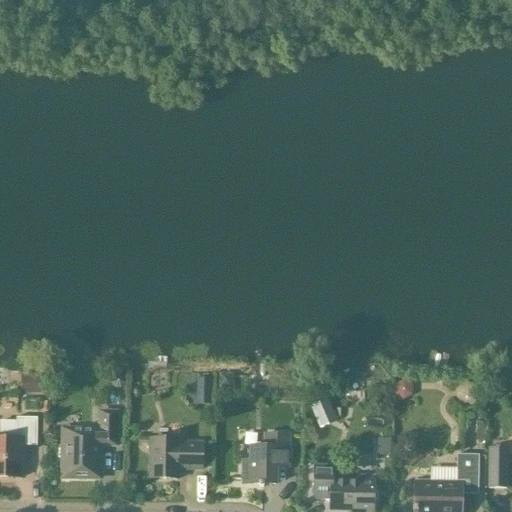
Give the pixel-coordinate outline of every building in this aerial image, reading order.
[(117,446),(118,412),(99,412),(99,431),(79,430),(63,430),(63,436),(63,478),(101,479),(101,446),(117,446)] [(37,447),(38,418),(17,418),(16,440),(7,440),(1,434),(0,434),(0,477),(24,478),(24,446),(37,447)] [(288,472),(288,435),(265,435),(265,447),(251,447),(251,461),(243,461),(243,485),(276,485),(276,472),(288,472)] [(202,470),(203,444),(179,444),(179,440),(151,439),(150,479),(178,480),(179,470),(202,470)] [(507,453),(489,453),(489,489),(507,489),(507,453)] [(461,511),(461,495),(479,495),(479,455),(457,455),(456,484),(431,483),(431,480),(415,480),(414,511),(461,511)] [(373,511),(374,478),(332,477),(333,468),(315,467),(314,498),(331,499),(330,511),(352,511),(351,511),(373,511)]
